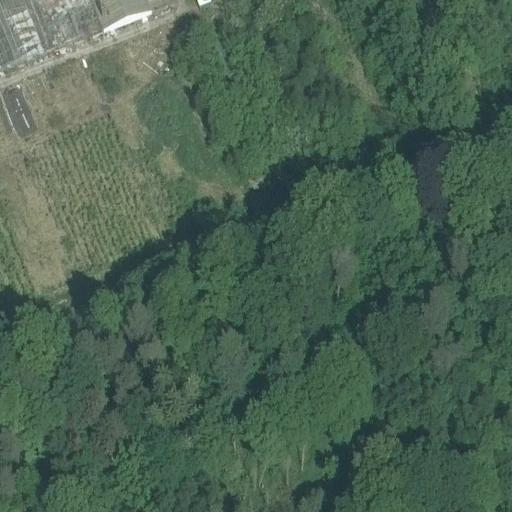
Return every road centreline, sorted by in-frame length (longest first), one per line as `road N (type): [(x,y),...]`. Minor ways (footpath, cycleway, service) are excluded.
road 1 (track): [(511,169),(460,150),(0,333)]
road 2 (unclassified): [(365,0),(460,150)]
